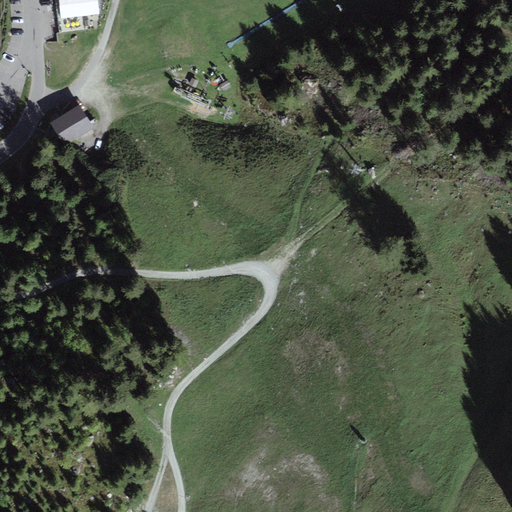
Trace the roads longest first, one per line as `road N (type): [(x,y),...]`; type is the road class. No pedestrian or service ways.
road 1 (track): [(0,297),(111,270),(237,268),(272,279),(263,308),(171,399),(168,451),(181,511)]
road 2 (residential): [(116,0),(82,82),(35,102)]
